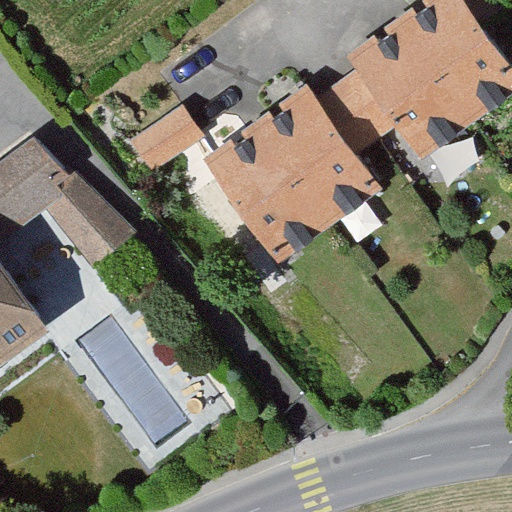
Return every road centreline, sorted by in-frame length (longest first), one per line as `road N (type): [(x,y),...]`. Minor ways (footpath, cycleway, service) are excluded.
road 1 (tertiary): [(252,511),(315,481),(422,449)]
road 2 (residential): [(422,449),(511,366)]
